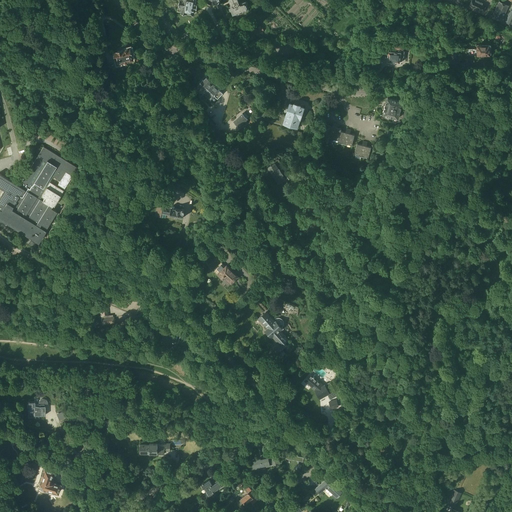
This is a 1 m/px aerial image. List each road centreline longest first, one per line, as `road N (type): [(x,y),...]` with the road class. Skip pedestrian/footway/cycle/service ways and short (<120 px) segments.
road 1 (unclassified): [(388,506),(377,440),(327,301),(196,103),(177,52)]
road 2 (unclassified): [(303,441),(222,349),(113,246),(97,154),(70,124),(24,97),(0,63)]
road 3 (tertiary): [(511,65),(427,70),(371,92),(229,66)]
road 4 (track): [(0,62),(149,125),(221,141)]
road 5 (residential): [(125,511),(233,453),(303,441)]
